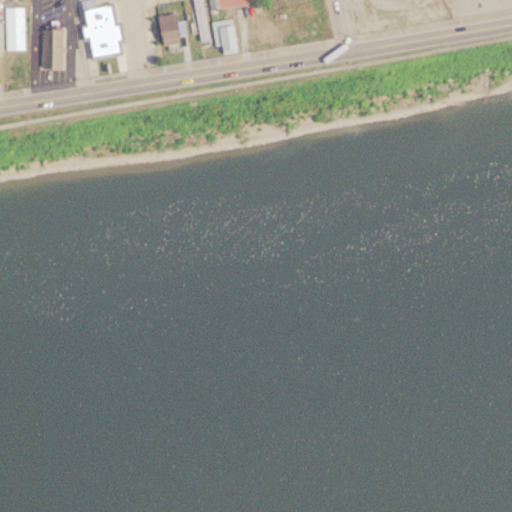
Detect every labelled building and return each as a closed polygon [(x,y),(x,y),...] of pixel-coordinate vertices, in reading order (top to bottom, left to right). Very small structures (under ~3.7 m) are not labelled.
[(191,0),(198,40),(210,38),(203,0),(191,0)] [(246,4),(245,0),(206,0),(207,8),(246,4)] [(78,6),(84,56),(119,52),(112,2),(78,6)] [(4,48),(22,48),(22,7),(4,7),(4,48)] [(156,43),(176,41),(173,12),(153,14),(156,43)] [(233,51),(233,19),(214,19),(214,51),(233,51)] [(61,66),(61,28),(42,28),(42,66),(61,66)]
